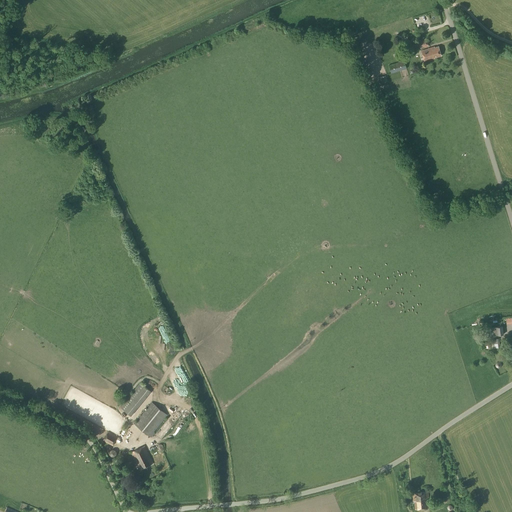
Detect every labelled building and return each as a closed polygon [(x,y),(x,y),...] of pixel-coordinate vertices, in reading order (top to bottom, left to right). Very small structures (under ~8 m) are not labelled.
[(420,49),(428,46),(426,39),(418,41),(420,49)] [(441,56),(438,47),(432,49),(431,48),(421,51),(425,62),(434,59),(434,58),(441,56)] [(391,73),(406,69),(404,60),(388,65),(391,73)] [(493,336),(504,334),(502,326),(492,327),(493,336)] [(491,349),(500,347),(499,344),(500,344),(499,339),(490,340),(491,349)] [(128,396),(122,408),(130,411),(135,400),(128,396)] [(150,437),(167,415),(151,402),(134,424),(150,437)] [(112,445),(117,437),(108,432),(103,441),(112,445)] [(140,469),(153,463),(145,446),(132,452),(140,469)] [(429,508),(428,497),(429,497),(428,492),(412,493),(413,501),(414,501),(410,502),(410,503),(414,503),(415,509),(429,508)]
